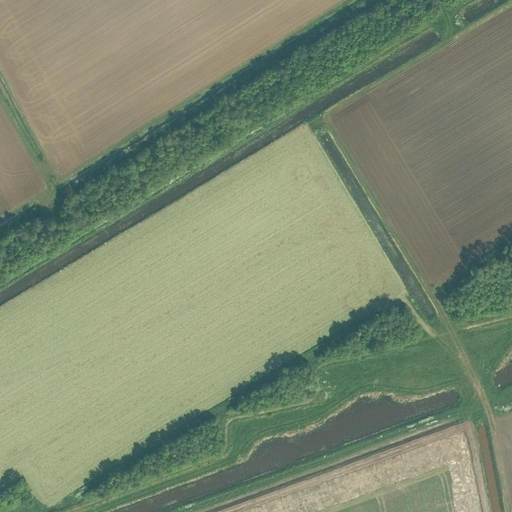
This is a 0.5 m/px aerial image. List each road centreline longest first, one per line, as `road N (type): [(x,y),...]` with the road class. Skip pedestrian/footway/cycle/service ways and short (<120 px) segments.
road 1 (track): [(324,115),(0,310)]
road 2 (track): [(453,344),(443,312),(324,115)]
road 3 (track): [(469,0),(447,13),(459,33),(324,115)]
road 4 (track): [(510,511),(492,419),(453,344)]
